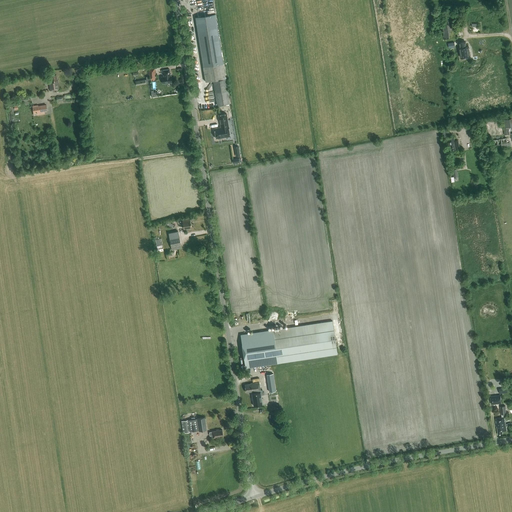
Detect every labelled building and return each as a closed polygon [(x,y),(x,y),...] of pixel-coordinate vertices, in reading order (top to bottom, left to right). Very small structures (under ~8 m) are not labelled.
[(223,64),(212,0),(194,0),(198,17),(195,17),(206,82),(213,80),(217,105),(229,103),(223,64)] [(444,39),(456,37),(454,24),(453,24),(452,21),(450,22),(450,19),(446,20),(446,22),(442,22),(444,39)] [(479,26),(479,23),(473,23),(473,26),(470,26),(470,32),(483,32),(483,26),(479,26)] [(466,47),(465,42),(459,43),(460,48),(459,48),(461,58),(461,57),(461,56),(469,55),(470,56),(468,46),(466,47)] [(171,75),(170,75),(169,69),(162,70),(162,74),(163,74),(163,76),(162,76),(163,83),(171,82),(171,75)] [(57,89),(58,89),(56,75),(50,75),(51,81),(49,81),(50,91),(54,90),(54,92),(57,91),(57,89)] [(148,81),(149,81),(148,76),(146,77),(146,79),(135,81),(136,85),(148,83),(148,81)] [(38,106),(38,105),(32,106),(34,116),(45,114),(44,112),(47,111),(46,104),(38,106)] [(221,138),(230,136),(226,114),(219,115),(221,127),(214,128),(216,139),(218,138),(218,139),(221,139),(221,138)] [(511,117),(502,120),(505,134),(509,133),(508,127),(509,127),(509,129),(511,128),(511,117)] [(458,140),(456,141),(455,141),(454,137),(449,137),(450,142),(449,142),(450,151),(457,150),(457,148),(459,148),(458,140)] [(506,138),(489,141),(490,146),(501,144),(502,151),(509,150),(507,143),(509,142),(509,139),(507,140),(506,138)] [(184,229),(191,228),(190,219),(182,220),(184,229)] [(169,233),(172,250),(181,249),(178,231),(169,233)] [(248,368),(337,354),(332,321),(243,334),(248,368)] [(252,392),(260,391),(259,382),(250,383),(251,384),(245,385),(246,392),(252,391),(252,392)] [(262,404),(260,392),(252,393),(254,405),(262,404)] [(491,404),(501,403),(500,395),(490,396),(491,404)] [(505,417),(504,417),(504,414),(506,414),(505,406),(500,406),(501,412),(501,414),(502,418),(495,419),(496,426),(497,426),(498,434),(502,433),(502,431),(506,430),(505,426),(511,425),(511,422),(508,423),(506,424),(505,417)] [(205,417),(188,420),(190,432),(198,430),(199,431),(207,430),(205,417)] [(183,433),(190,432),(188,420),(181,421),(183,433)] [(212,435),(212,438),(223,436),(222,430),(211,431),(211,432),(209,432),(209,436),(212,435)]
